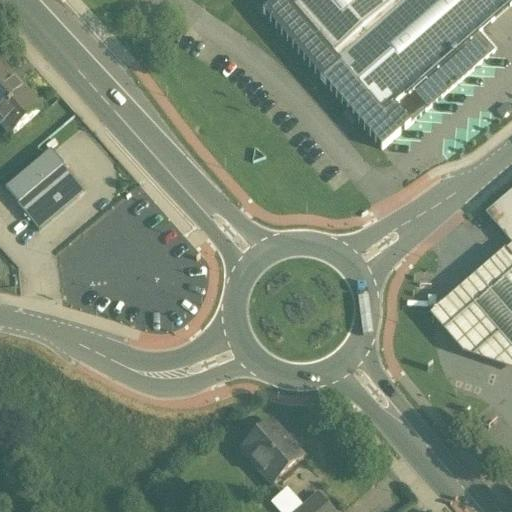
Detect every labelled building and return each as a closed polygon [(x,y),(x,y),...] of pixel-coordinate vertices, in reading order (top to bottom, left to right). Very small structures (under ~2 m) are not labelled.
[(511,0),(249,0),(348,113),(342,118),(352,129),(358,124),(382,151),(494,54),(478,36),(511,6),(511,0)] [(41,113),(0,66),(0,127),(11,139),(41,113)] [(52,164),(11,200),(41,235),(83,200),(52,164)] [(511,263),(511,194),(484,219),(510,249),(504,254),(511,263)] [(511,263),(504,254),(429,319),(462,358),(511,375),(511,263)] [(303,461),(271,425),(240,452),(273,488),(303,461)] [(330,511),(317,497),(300,511),(330,511)]
